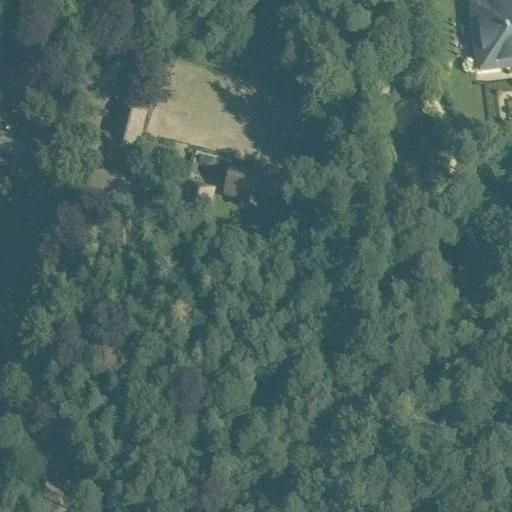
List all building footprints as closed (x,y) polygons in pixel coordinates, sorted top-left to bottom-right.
[(136,0),(112,0),(124,37),(146,30),(136,0)] [(511,0),(474,5),(479,46),(481,66),(482,70),(509,67),(508,63),(508,60),(511,59),(511,0)] [(81,56),(74,82),(112,92),(119,67),(81,56)] [(112,135),(106,160),(133,167),(135,167),(141,140),(149,108),(121,101),(115,126),(112,135)] [(0,164),(15,168),(12,176),(41,184),(47,159),(72,166),(80,134),(66,131),(62,146),(0,129),(0,164)] [(232,166),(224,198),(240,202),(238,209),(263,216),(265,209),(280,213),(288,180),(274,177),(274,175),(249,168),(248,170),(232,166)] [(176,188),(169,217),(195,224),(203,195),(176,188)]
